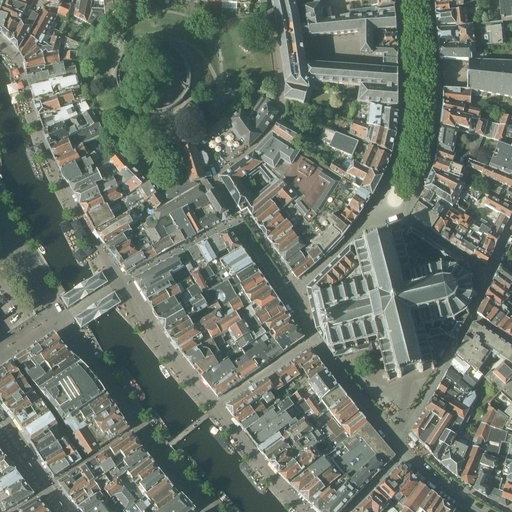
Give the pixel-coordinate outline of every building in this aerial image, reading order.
[(0,0),(0,6),(13,10),(13,11),(25,16),(32,19),(34,15),(29,12),(30,9),(15,4),(16,0),(0,0)] [(16,0),(15,4),(30,9),(32,0),(16,0)] [(32,0),(30,9),(29,12),(34,15),(37,16),(43,6),(59,11),(62,1),(62,0),(32,0)] [(77,0),(76,5),(74,17),(86,23),(88,18),(90,11),(91,0),(77,0)] [(93,26),(105,16),(104,0),(91,0),(91,4),(90,11),(88,18),(86,23),(93,26)] [(104,0),(105,16),(114,9),(113,0),(104,0)] [(113,0),(114,9),(132,1),(131,0),(113,0)] [(313,3),(314,3),(313,0),(271,0),(275,14),(296,10),(297,10),(294,0),(296,0),(298,7),(313,3)] [(313,0),(314,3),(319,2),(321,9),(326,8),(324,0),(313,0)] [(394,7),(393,0),(370,0),(370,1),(371,8),(377,7),(378,9),(394,7)] [(462,2),(462,0),(434,0),(435,6),(452,4),(453,7),(468,5),(469,8),(471,8),(471,9),(478,9),(477,0),(462,2)] [(511,0),(499,0),(501,21),(502,21),(502,22),(511,21),(511,0)] [(62,1),(59,11),(69,14),(71,8),(72,4),(62,1)] [(299,18),(297,10),(296,10),(275,14),(276,22),(281,54),(286,86),(284,100),(287,101),(303,104),(308,92),(309,92),(308,85),(307,85),(307,83),(359,87),(357,104),(368,105),(398,113),(397,47),(383,47),(383,52),(379,51),(379,55),(383,55),(382,69),(305,63),(301,36),(308,36),(309,38),(359,33),(359,55),(373,55),(372,55),(371,32),(374,32),(378,31),(378,32),(396,30),(395,15),(349,18),(349,19),(329,20),(328,17),(326,8),(321,9),(319,2),(314,3),(313,3),(314,5),(303,8),(306,26),(300,27),(299,18)] [(435,14),(471,9),(471,8),(469,8),(468,5),(453,7),(452,4),(435,6),(435,14)] [(0,6),(0,15),(9,18),(23,23),(25,16),(13,11),(13,10),(0,6)] [(43,6),(37,16),(19,52),(24,61),(39,44),(40,45),(42,43),(45,45),(51,36),(60,41),(61,37),(62,35),(62,34),(54,29),(57,24),(54,22),(58,14),(68,19),(69,15),(69,14),(59,11),(43,6)] [(394,7),(378,9),(349,13),(349,18),(395,15),(394,7)] [(478,9),(471,9),(435,14),(437,27),(467,24),(466,15),(478,13),(478,9)] [(9,18),(0,15),(0,33),(2,35),(9,18)] [(23,23),(12,43),(19,52),(37,16),(34,15),(32,19),(25,16),(23,23)] [(23,23),(9,18),(2,35),(11,43),(12,43),(23,23)] [(502,25),(502,22),(502,21),(501,21),(473,25),(472,25),(471,25),(471,26),(437,29),(439,45),(475,45),(473,31),(480,30),(482,46),(503,45),(503,46),(505,46),(503,25),(502,25)] [(397,47),(397,35),(396,30),(378,32),(378,47),(374,47),(374,32),(371,32),(372,55),(373,55),(379,55),(379,51),(383,52),(383,47),(397,47)] [(61,37),(60,41),(58,51),(44,56),(43,54),(38,58),(36,57),(25,63),(27,72),(45,68),(60,64),(70,62),(75,61),(77,52),(77,51),(80,44),(66,38),(62,35),(61,37)] [(58,51),(60,41),(51,36),(45,45),(42,43),(40,45),(39,44),(24,61),(25,63),(36,57),(38,58),(43,54),(44,56),(58,51)] [(475,46),(475,45),(439,45),(440,60),(468,60),(486,61),(486,54),(483,54),(476,53),(475,46)] [(511,62),(486,61),(468,60),(467,89),(444,89),(443,89),(443,103),(464,108),(464,107),(469,108),(470,108),(471,94),(474,94),(474,97),(481,97),(481,93),(511,98),(511,62)] [(76,69),(71,69),(65,71),(64,65),(52,68),(55,77),(50,79),(49,74),(29,79),(28,79),(28,80),(29,79),(31,88),(30,88),(30,89),(77,77),(76,69)] [(45,68),(27,72),(29,79),(49,74),(49,73),(42,75),(42,72),(45,72),(45,68)] [(77,77),(30,89),(30,90),(31,90),(39,116),(85,102),(83,96),(80,89),(77,77)] [(262,96),(251,111),(255,114),(266,99),(262,96)] [(85,102),(39,116),(39,117),(45,133),(64,124),(70,121),(79,116),(82,115),(91,110),(85,102)] [(443,103),(443,112),(472,120),(472,119),(478,121),(480,110),(470,108),(469,108),(467,115),(462,114),(464,108),(443,103)] [(247,116),(241,108),(227,119),(232,126),(234,129),(232,130),(231,131),(232,132),(232,131),(234,133),(233,134),(234,134),(237,137),(236,137),(237,138),(239,140),(238,140),(239,141),(240,141),(240,140),(241,139),(242,139),(249,148),(252,145),(256,141),(259,139),(261,136),(268,126),(269,127),(269,126),(269,125),(271,122),(272,123),(272,122),(275,118),(276,117),(275,117),(278,113),(266,104),(252,123),(247,116)] [(398,113),(368,105),(366,125),(396,135),(398,113)] [(64,124),(45,133),(50,148),(99,123),(91,110),(82,115),(84,118),(81,119),(79,116),(70,121),(74,129),(68,132),(64,124)] [(472,120),(443,112),(441,126),(458,131),(459,130),(455,129),(455,127),(469,130),(472,119),(472,120)] [(497,125),(492,140),(494,141),(498,142),(505,145),(508,136),(511,137),(511,118),(497,114),(495,120),(497,121),(495,125),(497,125)] [(478,120),(474,135),(482,138),(492,140),(497,125),(495,125),(491,123),(483,122),(478,120)] [(391,156),(396,135),(366,125),(353,121),(348,135),(380,149),(379,151),(391,156)] [(298,134),(281,124),(279,123),(279,122),(272,133),(290,145),(293,141),(296,137),(298,134)] [(99,123),(50,148),(56,162),(65,158),(64,155),(67,154),(65,151),(82,143),(82,144),(104,131),(99,123)] [(458,131),(441,126),(438,149),(453,154),(455,145),(458,131)] [(328,148),(352,158),(358,142),(347,137),(324,128),(318,140),(330,145),(328,148)] [(289,166),(300,151),(290,145),(272,133),(254,153),(271,172),(279,160),(289,166)] [(473,162),(482,138),(474,135),(474,136),(471,135),(462,157),(468,160),(473,162)] [(511,147),(505,145),(498,142),(488,168),(499,172),(498,173),(511,178),(511,147)] [(65,158),(56,162),(62,172),(83,161),(83,162),(90,158),(94,165),(89,168),(92,173),(97,170),(96,168),(110,160),(106,154),(99,158),(95,151),(88,155),(82,144),(82,143),(65,151),(67,154),(64,155),(65,158)] [(164,204),(155,210),(154,211),(151,211),(150,216),(155,224),(144,231),(145,234),(171,218),(183,212),(182,212),(189,207),(192,211),(195,210),(195,211),(196,210),(201,207),(202,208),(211,204),(207,196),(209,194),(205,188),(210,185),(206,179),(205,176),(205,175),(202,167),(207,166),(209,161),(207,156),(203,153),(198,155),(197,150),(196,146),(180,149),(189,177),(179,183),(179,182),(176,182),(176,185),(176,186),(162,193),(163,200),(164,204)] [(391,156),(379,151),(368,147),(363,158),(373,163),(385,169),(391,156)] [(438,149),(436,158),(452,164),(455,155),(453,154),(438,149)] [(348,208),(355,197),(353,195),(357,188),(345,180),(329,170),(329,169),(300,151),(289,166),(279,160),(271,172),(280,180),(287,188),(296,198),(285,206),(277,197),(271,202),(279,213),(260,229),(263,233),(266,237),(286,222),(293,230),(291,232),(298,241),(304,249),(299,253),(305,261),(308,258),(306,254),(315,246),(311,242),(316,237),(317,239),(330,226),(331,227),(332,226),(326,221),(331,215),(338,221),(343,214),(348,208)] [(271,202),(277,197),(287,188),(280,180),(271,172),(254,153),(249,157),(220,178),(240,212),(239,213),(239,214),(238,214),(239,215),(240,215),(241,215),(241,214),(242,214),(247,211),(252,218),(271,202)] [(92,173),(70,186),(75,195),(132,166),(122,154),(111,161),(110,160),(96,168),(97,170),(92,173)] [(83,161),(62,172),(70,186),(92,173),(89,168),(94,165),(90,158),(83,162),(83,161)] [(363,158),(360,165),(359,166),(382,177),(385,169),(373,163),(363,158)] [(436,160),(435,161),(454,168),(455,167),(465,171),(466,170),(466,168),(463,167),(458,165),(455,163),(455,165),(452,164),(436,158),(436,160)] [(382,177),(359,166),(360,165),(347,159),(342,167),(333,162),(329,169),(329,170),(345,180),(357,188),(371,197),(382,177)] [(473,162),(468,160),(468,161),(466,166),(477,171),(482,173),(482,176),(493,180),(500,184),(506,186),(505,188),(510,190),(511,187),(511,186),(511,178),(498,173),(499,172),(488,168),(473,162)] [(433,170),(455,180),(460,183),(461,180),(465,171),(455,167),(454,168),(435,161),(433,170)] [(133,168),(132,166),(75,195),(80,206),(126,183),(138,177),(140,175),(133,168)] [(479,192),(460,183),(455,180),(433,170),(428,182),(458,198),(465,202),(468,196),(471,198),(472,196),(476,198),(479,192)] [(148,182),(140,175),(138,177),(126,183),(80,206),(87,217),(87,218),(88,218),(141,188),(148,182)] [(150,184),(148,182),(141,188),(88,218),(95,231),(141,205),(149,201),(159,195),(159,194),(152,183),(150,184)] [(455,203),(458,198),(428,182),(425,191),(448,206),(446,208),(448,209),(450,207),(452,208),(464,215),(469,206),(468,206),(466,209),(455,203)] [(210,185),(205,188),(209,194),(214,191),(210,185)] [(296,198),(287,188),(277,197),(285,206),(296,198)] [(353,195),(355,197),(367,204),(371,197),(357,188),(353,195)] [(505,188),(504,191),(502,195),(511,199),(511,190),(510,190),(505,188)] [(504,191),(498,189),(494,199),(499,202),(502,195),(504,191)] [(209,194),(207,196),(211,204),(221,224),(231,219),(230,217),(214,191),(209,194)] [(448,206),(425,191),(420,200),(431,207),(433,204),(435,205),(436,204),(445,210),(446,208),(448,206)] [(163,200),(159,195),(149,201),(155,210),(164,204),(163,200)] [(511,199),(502,195),(499,202),(511,209),(511,199)] [(511,213),(511,209),(499,202),(494,199),(489,196),(484,205),(498,213),(509,219),(511,213)] [(359,215),(367,204),(355,197),(348,208),(359,215)] [(431,207),(420,200),(410,216),(431,231),(441,217),(442,217),(446,211),(445,210),(436,204),(435,205),(433,204),(431,207)] [(260,229),(279,213),(271,202),(252,218),(260,229)] [(201,221),(198,223),(203,232),(221,224),(211,204),(202,208),(206,216),(208,218),(204,220),(202,221),(201,221)] [(129,227),(142,219),(146,217),(143,211),(143,208),(141,205),(95,231),(94,232),(95,233),(103,244),(129,227)] [(499,239),(509,219),(498,213),(494,221),(469,206),(464,215),(475,223),(476,223),(481,226),(481,227),(499,239)] [(189,207),(182,212),(183,212),(196,237),(203,232),(198,223),(201,221),(202,221),(204,220),(208,218),(206,216),(202,208),(201,207),(196,210),(195,211),(199,217),(196,218),(193,213),(192,213),(191,212),(192,211),(189,207)] [(475,223),(464,215),(452,208),(450,207),(448,209),(446,208),(445,210),(446,211),(442,217),(444,219),(451,223),(452,224),(459,226),(469,233),(470,232),(473,227),(472,226),(475,223)] [(359,215),(348,208),(343,214),(354,222),(359,215)] [(185,243),(196,237),(183,212),(171,218),(174,223),(185,243)] [(343,214),(338,221),(349,229),(354,222),(343,214)] [(349,229),(338,221),(331,215),(326,221),(332,226),(331,227),(342,238),(344,236),(347,232),(349,229)] [(446,230),(451,223),(444,219),(442,217),(441,217),(431,231),(434,233),(439,237),(444,229),(446,230)] [(171,218),(145,234),(155,247),(152,249),(158,258),(174,248),(175,248),(164,228),(174,223),(171,218)] [(273,246),(291,232),(293,230),(286,222),(266,237),(273,246)] [(185,243),(174,223),(164,228),(175,248),(185,243)] [(454,234),(459,226),(452,224),(451,223),(446,230),(444,229),(439,237),(448,243),(454,234)] [(342,238),(331,227),(330,226),(317,239),(316,237),(311,242),(315,246),(323,258),(342,238)] [(459,250),(469,233),(459,226),(454,234),(448,243),(459,250)] [(499,239),(481,227),(479,230),(473,227),(470,232),(473,233),(481,237),(481,238),(483,239),(484,237),(491,241),(490,243),(495,246),(499,239)] [(131,230),(121,235),(117,238),(105,247),(111,254),(136,239),(131,230)] [(418,250),(425,240),(410,230),(409,231),(410,231),(407,237),(412,239),(415,242),(417,245),(418,248),(418,250)] [(230,231),(220,237),(231,256),(231,255),(242,249),(230,231)] [(472,298),(476,298),(476,295),(473,295),(470,280),(473,278),(472,276),(468,278),(457,268),(458,265),(455,264),(454,268),(442,267),(442,265),(441,265),(411,272),(403,238),(407,238),(407,237),(405,235),(404,233),(401,234),(400,231),(398,232),(399,235),(391,237),(390,235),(389,234),(387,234),(385,236),(386,238),(384,238),(382,241),(373,243),(371,241),(369,242),(368,240),(367,239),(364,240),(363,241),(364,243),(356,245),(355,242),(353,242),(354,245),(357,259),(354,260),(355,262),(358,261),(358,263),(360,272),(357,273),(357,275),(361,274),(363,283),(355,286),(354,282),(352,282),(353,286),(344,288),(343,285),(341,285),(342,289),(333,290),(332,290),(333,289),(332,289),(330,290),(331,293),(322,296),(322,295),(318,296),(319,302),(323,317),(314,319),(314,320),(316,330),(317,330),(325,328),(330,348),(334,347),(335,351),(338,351),(337,347),(345,345),(346,349),(349,348),(348,344),(357,342),(366,340),(377,338),(380,351),(382,360),(378,360),(379,364),(382,363),(385,375),(382,375),(383,378),(386,377),(387,381),(390,380),(389,376),(398,374),(398,376),(400,377),(402,377),(403,375),(402,372),(418,368),(419,371),(421,372),(423,372),(424,370),(423,367),(431,365),(432,369),(435,368),(434,365),(437,364),(436,361),(433,362),(430,350),(433,349),(433,346),(429,347),(427,338),(430,337),(430,335),(443,332),(445,333),(439,343),(440,345),(448,350),(462,325),(456,322),(454,318),(463,312),(468,315),(469,313),(466,311),(472,298)] [(279,255),(298,241),(291,232),(273,246),(279,255)] [(470,232),(469,233),(459,250),(475,259),(479,251),(478,250),(479,249),(480,246),(482,244),(481,243),(483,239),(481,238),(478,242),(471,238),(473,233),(470,232)] [(155,247),(145,234),(137,238),(140,244),(138,245),(140,247),(137,249),(141,254),(147,263),(158,258),(152,249),(155,247)] [(231,256),(220,237),(208,242),(213,251),(212,251),(220,262),(231,256)] [(484,237),(483,239),(481,243),(482,244),(480,246),(485,249),(486,247),(490,249),(489,251),(493,253),(495,246),(490,243),(491,241),(484,237)] [(136,239),(111,254),(121,266),(141,254),(137,249),(140,247),(138,245),(140,244),(137,238),(136,239)] [(423,257),(432,244),(425,240),(418,250),(417,253),(423,257)] [(299,253),(304,249),(298,241),(279,255),(285,263),(299,253)] [(208,242),(197,248),(215,276),(225,270),(220,262),(212,251),(213,251),(208,242)] [(430,261),(439,249),(432,244),(423,257),(430,261)] [(357,259),(354,245),(350,246),(350,247),(344,253),(354,263),(355,262),(354,260),(357,259)] [(323,258),(315,246),(306,254),(308,258),(314,266),(323,258)] [(480,246),(479,249),(490,258),(493,253),(489,251),(490,249),(486,247),(485,249),(480,246)] [(215,276),(197,248),(187,253),(199,273),(209,290),(221,284),(215,276)] [(231,255),(231,256),(220,262),(225,270),(231,279),(231,280),(254,266),(242,249),(231,255)] [(441,260),(445,253),(439,249),(430,261),(437,265),(440,259),(441,260)] [(479,251),(475,259),(484,265),(488,264),(491,258),(490,258),(479,249),(478,250),(479,251)] [(199,273),(187,253),(180,257),(179,258),(191,277),(199,273)] [(291,272),(305,261),(299,253),(285,263),(291,272)] [(358,261),(355,262),(354,263),(344,253),(338,259),(350,271),(358,263),(358,261)] [(460,262),(445,253),(441,260),(452,266),(442,265),(442,267),(454,268),(455,264),(458,265),(460,262)] [(141,254),(121,266),(127,275),(131,272),(147,263),(141,254)] [(187,279),(191,277),(179,258),(177,259),(176,259),(182,269),(142,292),(147,302),(179,284),(180,285),(182,284),(181,283),(187,279)] [(299,279),(314,266),(308,258),(305,261),(291,272),(297,280),(299,279)] [(182,269),(176,259),(162,267),(135,281),(136,282),(142,291),(141,291),(142,292),(182,269)] [(350,271),(338,259),(331,266),(343,278),(350,271)] [(231,279),(229,280),(228,281),(234,290),(260,274),(254,266),(231,280),(231,279)] [(343,278),(331,266),(326,271),(338,283),(343,278)] [(511,274),(501,267),(497,274),(511,284),(511,274)] [(326,271),(321,276),(330,285),(329,286),(332,289),(333,289),(338,283),(326,271)] [(158,320),(204,293),(209,290),(199,273),(191,277),(187,279),(193,289),(188,292),(153,312),(158,320)] [(260,274),(234,290),(239,299),(266,283),(260,274)] [(494,281),(508,291),(511,294),(511,293),(511,285),(511,284),(497,274),(494,281)] [(92,296),(110,286),(103,275),(97,279),(85,286),(69,296),(63,299),(69,310),(92,296)] [(330,285),(321,276),(307,290),(308,294),(325,290),(329,286),(330,285)] [(153,312),(178,297),(188,292),(193,289),(187,279),(181,283),(182,284),(180,285),(179,284),(147,302),(153,312)] [(204,293),(158,320),(166,332),(217,303),(222,310),(230,305),(238,300),(239,299),(234,290),(228,281),(221,284),(209,290),(204,293)] [(511,295),(507,293),(508,291),(494,281),(490,289),(508,304),(511,298),(511,295)] [(270,290),(269,289),(266,284),(267,284),(266,283),(239,299),(238,300),(230,305),(234,312),(238,312),(244,309),(245,310),(251,307),(272,293),(271,291),(271,290),(270,290)] [(511,307),(508,304),(490,289),(485,298),(498,307),(502,311),(504,312),(505,311),(509,314),(511,312),(511,307)] [(325,290),(308,294),(310,304),(319,302),(318,296),(322,295),(322,293),(325,290)] [(256,318),(279,303),(272,293),(251,307),(245,310),(244,311),(249,317),(250,320),(255,317),(256,318)] [(115,309),(121,305),(115,295),(98,305),(75,319),(81,329),(88,325),(105,315),(115,309)] [(494,311),(498,307),(485,298),(477,315),(485,320),(493,310),(494,311)] [(323,317),(319,302),(310,304),(314,319),(323,317)] [(217,303),(166,332),(172,341),(222,310),(217,303)] [(285,312),(279,303),(256,318),(259,324),(261,323),(263,327),(285,312)] [(222,310),(172,341),(179,350),(208,332),(215,328),(235,314),(236,313),(238,312),(234,312),(230,305),(222,310)] [(493,310),(485,320),(491,325),(502,311),(498,307),(494,311),(493,310)] [(504,312),(502,311),(491,325),(496,329),(509,314),(505,311),(504,312)] [(263,327),(261,328),(266,335),(269,333),(275,342),(284,336),(297,329),(290,319),(285,312),(263,327)] [(468,316),(468,315),(463,312),(454,318),(456,322),(462,325),(468,316)] [(509,314),(496,329),(503,333),(511,322),(511,319),(511,318),(511,316),(511,312),(509,314)] [(224,335),(242,323),(235,314),(215,328),(221,337),(224,335)] [(511,319),(511,322),(503,333),(510,337),(511,334),(511,316),(511,318),(511,319)] [(255,327),(250,320),(249,317),(243,321),(243,322),(249,330),(255,327)] [(236,344),(252,334),(249,330),(243,322),(242,323),(224,335),(225,337),(228,336),(231,340),(231,341),(233,340),(236,344)] [(255,332),(261,328),(263,327),(261,323),(259,324),(260,324),(256,327),(255,327),(249,330),(252,334),(255,332)] [(511,348),(507,345),(476,324),(473,324),(462,346),(456,356),(471,368),(470,369),(475,374),(477,372),(481,375),(478,372),(491,354),(493,356),(493,358),(497,358),(504,363),(505,364),(508,362),(511,365),(511,348)] [(213,342),(221,337),(215,328),(208,332),(179,350),(186,359),(213,342)] [(261,328),(255,332),(260,339),(266,335),(261,328)] [(326,343),(330,348),(325,328),(317,330),(326,343)] [(304,339),(297,329),(284,336),(292,347),(304,339)] [(252,334),(236,344),(195,371),(202,378),(242,351),(260,339),(255,332),(252,334)] [(283,353),(275,342),(269,333),(266,335),(273,346),(280,356),(283,353)] [(44,341),(37,346),(43,354),(61,342),(55,336),(53,335),(48,338),(44,341)] [(224,335),(221,337),(213,342),(186,359),(192,367),(194,369),(195,371),(236,344),(233,340),(231,341),(231,340),(225,343),(222,338),(225,337),(224,335)] [(266,335),(260,339),(242,351),(251,363),(253,362),(259,370),(271,361),(265,351),(267,350),(273,346),(266,335)] [(284,336),(275,342),(283,353),(292,347),(284,336)] [(377,338),(366,340),(367,344),(372,346),(373,352),(380,351),(377,338)] [(367,344),(366,340),(357,342),(359,351),(368,349),(369,353),(373,352),(372,346),(367,344)] [(45,364),(66,350),(61,342),(43,354),(33,361),(38,369),(39,368),(45,364)] [(359,351),(357,342),(348,344),(349,348),(350,353),(359,351)] [(346,354),(345,349),(346,349),(345,345),(337,347),(338,351),(335,351),(334,347),(330,348),(335,356),(346,354)] [(43,354),(37,346),(27,352),(33,361),(43,354)] [(280,356),(273,346),(267,350),(265,351),(271,361),(280,356)] [(66,363),(73,357),(66,350),(45,364),(51,372),(65,362),(66,363)] [(311,350),(301,357),(307,366),(318,359),(311,350)] [(242,351),(202,378),(212,392),(234,374),(251,363),(242,351)] [(33,361),(27,352),(16,360),(22,368),(33,361)] [(471,368),(456,356),(451,366),(464,377),(461,379),(473,389),(482,376),(481,375),(477,372),(475,374),(470,369),(471,368)] [(40,391),(81,365),(81,364),(78,362),(77,362),(75,361),(76,360),(76,359),(73,357),(66,363),(65,362),(51,372),(45,376),(34,384),(40,391)] [(307,366),(301,357),(300,357),(291,364),(297,373),(298,373),(298,372),(302,369),(302,370),(307,366)] [(318,359),(307,366),(302,370),(306,377),(322,366),(318,359)] [(38,369),(33,361),(22,368),(28,375),(38,369)] [(253,362),(251,363),(234,374),(240,383),(259,370),(253,362)] [(492,374),(506,384),(511,377),(511,365),(508,362),(505,364),(504,363),(492,374)] [(5,368),(10,375),(12,378),(19,374),(12,363),(5,368)] [(291,364),(283,369),(292,382),(300,376),(298,373),(297,373),(291,364)] [(81,365),(40,391),(40,392),(54,410),(63,422),(107,395),(101,388),(97,381),(92,376),(81,365)] [(322,366),(306,377),(307,377),(304,379),(305,380),(305,379),(309,384),(326,372),(322,366)] [(464,377),(451,366),(443,380),(466,396),(471,391),(473,389),(461,379),(464,377)] [(0,381),(10,375),(5,368),(3,369),(0,370),(0,381)] [(45,376),(39,368),(38,369),(28,375),(34,384),(45,376)] [(283,369),(275,375),(284,388),(292,382),(283,369)] [(511,389),(506,384),(492,374),(489,371),(484,378),(491,385),(499,392),(511,401),(511,389)] [(301,390),(294,395),(290,398),(291,399),(296,406),(303,401),(305,403),(309,399),(304,391),(310,387),(325,376),(328,375),(326,372),(309,384),(301,390)] [(12,378),(10,375),(0,381),(0,394),(23,378),(19,374),(12,378)] [(234,374),(212,392),(218,398),(240,383),(234,374)] [(284,388),(275,375),(267,380),(276,393),(284,388)] [(329,376),(328,375),(325,376),(310,387),(304,391),(309,399),(305,403),(306,404),(313,399),(317,404),(339,389),(333,380),(329,376)] [(23,378),(0,394),(0,400),(3,404),(28,387),(23,378)] [(305,380),(304,379),(297,384),(301,390),(309,384),(305,379),(305,380)] [(234,418),(269,393),(273,391),(276,393),(267,380),(255,388),(226,408),(229,412),(230,411),(232,413),(231,414),(234,418)] [(466,396),(443,380),(436,392),(459,405),(466,396)] [(9,412),(34,394),(30,388),(31,387),(30,386),(28,387),(3,404),(9,412)] [(294,395),(290,389),(288,390),(286,392),(288,395),(290,398),(294,395)] [(306,404),(310,410),(317,420),(324,415),(317,406),(321,402),(328,412),(346,397),(339,389),(317,404),(313,399),(306,404)] [(471,391),(466,396),(459,405),(458,407),(467,413),(463,420),(440,464),(443,466),(457,478),(470,450),(456,444),(459,438),(460,438),(474,411),(474,410),(473,409),(473,408),(472,407),(477,400),(477,399),(477,398),(477,396),(477,395),(476,394),(473,392),(471,391)] [(459,405),(436,392),(432,400),(448,409),(446,411),(454,415),(463,420),(467,413),(458,407),(459,405)] [(511,401),(499,392),(488,405),(490,406),(489,407),(497,414),(490,427),(490,428),(490,429),(506,435),(507,433),(503,432),(504,429),(511,432),(511,401)] [(269,393),(234,418),(234,419),(235,418),(240,426),(255,415),(253,413),(255,411),(253,409),(260,404),(263,409),(275,401),(275,400),(269,393)] [(15,420),(42,402),(41,402),(40,402),(34,394),(9,412),(15,419),(15,420)] [(112,403),(107,395),(63,422),(72,435),(73,436),(89,427),(86,423),(96,416),(95,414),(112,403)] [(255,415),(240,426),(239,426),(240,426),(245,433),(291,399),(290,398),(288,395),(280,401),(278,398),(275,400),(275,401),(263,409),(260,404),(253,409),(255,411),(253,413),(255,415)] [(346,397),(328,412),(337,424),(340,428),(341,427),(343,425),(345,427),(348,424),(347,422),(358,413),(346,397)] [(310,410),(306,404),(305,403),(303,401),(296,406),(291,399),(245,433),(246,433),(250,438),(250,439),(253,443),(253,442),(257,448),(281,430),(284,434),(298,423),(296,420),(310,410)] [(448,409),(432,400),(425,411),(434,417),(440,421),(446,411),(448,409)] [(49,413),(42,402),(15,420),(22,431),(49,413)] [(115,408),(112,403),(95,414),(96,416),(86,423),(89,427),(95,423),(99,420),(98,419),(115,408)] [(486,444),(490,429),(490,428),(490,427),(497,414),(489,407),(489,409),(487,411),(482,422),(473,440),(470,450),(457,478),(470,488),(479,471),(477,471),(482,457),(483,456),(484,455),(486,452),(486,444)] [(124,422),(115,408),(98,419),(99,420),(95,423),(89,427),(73,436),(87,457),(113,439),(109,432),(124,422)] [(298,423),(284,434),(286,437),(290,434),(297,444),(299,442),(307,436),(322,425),(320,423),(317,420),(310,410),(296,420),(298,423)] [(434,417),(425,411),(424,412),(411,432),(414,435),(415,435),(416,436),(416,437),(419,441),(429,426),(428,426),(433,418),(434,417)] [(446,411),(440,421),(441,422),(436,430),(435,430),(424,447),(431,455),(454,415),(446,411)] [(324,415),(317,420),(320,423),(325,420),(326,421),(331,417),(327,412),(324,415)] [(58,426),(49,413),(22,431),(31,444),(45,434),(58,426)] [(350,437),(367,424),(358,413),(347,422),(348,424),(345,427),(343,425),(341,427),(344,431),(345,431),(350,437)] [(454,415),(431,455),(440,464),(463,420),(454,415)] [(429,426),(419,441),(424,447),(435,430),(436,430),(441,422),(440,421),(434,417),(433,418),(428,426),(429,426)] [(124,422),(109,432),(113,439),(129,430),(128,429),(129,429),(124,422)] [(328,445),(344,431),(341,427),(340,428),(337,424),(334,426),(337,430),(330,436),(324,440),(328,445)] [(367,424),(350,437),(342,444),(350,453),(365,441),(377,455),(386,465),(395,457),(367,424)] [(297,444),(292,447),(270,463),(269,464),(270,465),(279,474),(297,460),(305,471),(324,456),(325,458),(342,444),(350,437),(345,431),(344,431),(328,445),(324,440),(330,436),(322,427),(323,426),(322,425),(307,436),(309,440),(306,440),(304,441),(304,444),(305,445),(303,446),(299,442),(297,444)] [(66,439),(58,426),(45,434),(31,444),(38,456),(66,439)] [(511,437),(510,445),(504,443),(506,435),(490,429),(486,444),(486,452),(484,455),(483,456),(482,457),(497,462),(498,457),(506,459),(505,464),(501,463),(499,470),(496,468),(492,476),(495,478),(504,481),(504,480),(508,482),(508,484),(511,484),(511,437)] [(281,430),(257,448),(263,455),(286,437),(284,434),(281,430)] [(270,463),(292,447),(297,444),(290,434),(286,437),(263,455),(270,463)] [(111,460),(119,455),(137,442),(134,436),(133,436),(131,436),(121,442),(121,443),(105,454),(110,461),(111,460)] [(43,463),(71,446),(66,439),(38,456),(43,463)] [(365,441),(350,453),(336,465),(345,476),(347,474),(352,480),(359,472),(364,468),(377,455),(365,441)] [(142,450),(137,442),(119,455),(123,460),(125,462),(142,450)] [(325,458),(291,486),(300,495),(332,467),(335,464),(336,465),(350,453),(342,444),(325,458)] [(71,446),(43,463),(48,470),(65,460),(76,453),(71,446)] [(121,476),(126,472),(148,457),(142,450),(125,462),(117,468),(117,469),(124,464),(127,468),(124,470),(123,470),(122,469),(119,471),(121,476)] [(76,453),(65,460),(70,468),(81,461),(76,453)] [(105,454),(95,460),(101,467),(110,461),(105,454)] [(386,465),(377,455),(364,468),(373,478),(386,465)] [(148,457),(126,472),(121,476),(119,477),(130,493),(136,489),(139,486),(159,472),(148,457)] [(501,463),(482,457),(477,471),(479,471),(470,488),(486,498),(495,478),(492,476),(496,468),(499,470),(501,463)] [(0,481),(15,471),(5,459),(0,461),(0,481)] [(54,479),(70,468),(65,460),(48,470),(54,479)] [(105,475),(101,467),(95,460),(87,466),(79,471),(89,487),(105,475)] [(111,460),(110,461),(101,467),(105,475),(116,469),(115,467),(111,460)] [(297,460),(279,474),(288,483),(305,471),(297,460)] [(402,464),(386,481),(395,490),(410,474),(402,464)] [(332,467),(300,495),(309,504),(320,494),(323,496),(336,484),(341,479),(340,478),(332,467)] [(364,488),(373,478),(364,468),(359,472),(352,480),(348,483),(358,494),(364,488)] [(116,469),(105,475),(111,483),(119,477),(121,476),(118,472),(116,469)] [(0,497),(23,482),(23,481),(16,472),(15,471),(0,481),(0,497)] [(89,487),(79,471),(71,476),(64,480),(59,484),(70,499),(70,500),(89,487)] [(159,472),(130,493),(137,503),(146,497),(166,481),(159,472)] [(340,511),(358,494),(348,483),(352,480),(347,474),(345,476),(341,479),(336,484),(340,488),(334,494),(336,496),(321,511),(340,511)] [(398,494),(391,501),(389,503),(391,505),(393,507),(396,504),(398,506),(404,499),(406,501),(420,484),(410,474),(395,490),(398,494)] [(112,484),(111,483),(105,475),(89,487),(70,500),(77,508),(100,491),(101,492),(112,484)] [(100,491),(77,508),(78,509),(80,511),(92,511),(96,510),(95,509),(104,502),(105,503),(107,502),(106,501),(125,486),(119,477),(111,483),(112,484),(101,492),(100,491)] [(495,478),(486,498),(499,504),(501,498),(503,493),(501,492),(504,481),(495,478)] [(504,480),(504,481),(501,492),(503,493),(501,498),(508,501),(511,502),(511,492),(506,491),(508,484),(508,482),(504,480)] [(138,505),(137,506),(141,511),(144,511),(173,491),(173,490),(166,481),(146,497),(149,500),(143,504),(142,503),(138,505)] [(386,481),(378,489),(391,501),(398,494),(395,490),(386,481)] [(23,482),(0,497),(0,511),(5,511),(34,496),(23,482)] [(320,494),(309,504),(318,511),(321,511),(336,496),(334,494),(340,488),(336,484),(323,496),(320,494)] [(417,511),(431,493),(420,484),(406,501),(404,499),(398,506),(404,511),(408,511),(409,511),(417,511)] [(96,510),(92,511),(141,511),(137,506),(138,505),(137,503),(130,493),(125,486),(106,501),(107,502),(105,503),(104,502),(95,509),(96,510)] [(391,501),(378,489),(372,495),(387,510),(391,505),(389,503),(391,501)] [(173,491),(144,511),(161,511),(179,499),(173,491)] [(427,511),(437,498),(431,493),(417,511),(427,511)] [(404,511),(398,506),(396,504),(393,507),(391,505),(387,510),(372,495),(358,509),(361,511),(404,511)] [(436,511),(442,502),(437,498),(427,511),(436,511)] [(508,501),(501,498),(499,504),(506,507),(508,501)] [(161,511),(192,511),(191,509),(190,509),(183,502),(183,501),(181,499),(180,499),(179,499),(161,511)] [(35,502),(17,511),(16,511),(34,511),(43,506),(38,500),(35,502)] [(447,511),(450,508),(442,502),(436,511),(447,511)]
